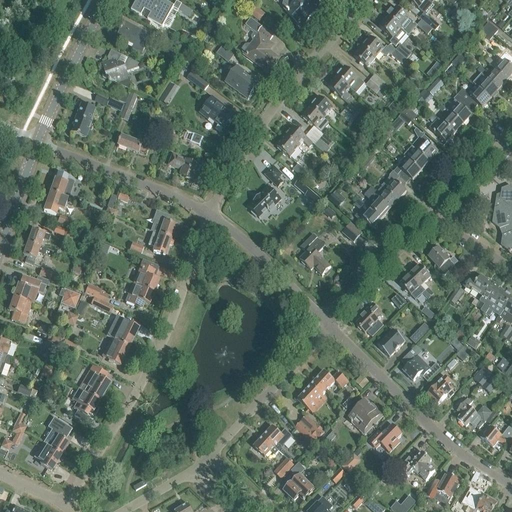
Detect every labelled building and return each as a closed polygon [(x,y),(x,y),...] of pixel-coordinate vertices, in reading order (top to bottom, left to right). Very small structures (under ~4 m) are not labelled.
[(161,0),(136,0),(131,11),(142,17),(145,11),(152,15),(149,20),(164,29),(164,28),(165,26),(174,9),(175,8),(175,7),(161,0)] [(300,18),(305,24),(316,12),(303,0),(286,0),(286,1),(285,3),(284,5),(284,7),(284,9),(286,11),(288,13),(287,14),(295,22),(300,18)] [(432,4),(427,0),(407,0),(424,14),(432,4)] [(175,8),(174,9),(178,12),(188,18),(192,11),(178,2),(175,7),(175,8)] [(231,7),(235,11),(241,7),(238,2),(231,7)] [(396,8),(388,18),(401,30),(410,20),(396,8)] [(250,15),(259,22),(264,16),(255,9),(250,15)] [(422,21),(435,32),(440,26),(427,15),(422,21)] [(401,30),(388,18),(379,28),(393,40),(390,43),(396,48),(407,35),(401,30)] [(257,35),(262,28),(250,19),(245,26),(257,35)] [(415,26),(426,36),(431,30),(420,20),(415,26)] [(117,37),(134,45),(132,49),(142,54),(151,36),(125,22),(117,37)] [(497,27),(501,31),(505,26),(501,22),(497,27)] [(488,24),(484,29),(494,37),(498,32),(488,24)] [(494,37),(484,29),(480,34),(489,42),(494,37)] [(272,46),(269,43),(257,35),(254,33),(251,37),(252,40),(253,41),(250,46),(249,45),(245,45),(242,50),(242,53),(268,73),(278,59),(270,53),(269,49),(272,46)] [(161,34),(157,41),(175,50),(179,44),(161,34)] [(407,61),(396,51),(390,46),(388,48),(386,47),(384,50),(370,39),(362,48),(376,60),(380,54),(387,58),(389,55),(402,66),(406,62),(407,61)] [(452,48),(458,53),(462,48),(456,42),(452,48)] [(401,46),(396,51),(407,61),(412,55),(401,46)] [(223,47),(219,53),(230,61),(234,56),(223,47)] [(367,70),(376,60),(362,48),(354,58),(367,70)] [(131,85),(130,81),(127,73),(139,69),(141,66),(127,59),(124,66),(119,63),(122,56),(111,51),(107,59),(109,62),(102,64),(104,73),(103,77),(106,79),(118,85),(128,90),(131,85)] [(450,64),(456,69),(465,60),(459,55),(450,64)] [(502,77),(507,81),(511,76),(511,68),(505,62),(499,68),(488,58),(485,61),(496,71),(502,77)] [(406,62),(402,66),(407,71),(411,66),(406,62)] [(437,64),(432,70),(437,74),(442,68),(437,64)] [(225,83),(248,101),(254,93),(255,91),(260,84),(251,77),(250,79),(236,68),(225,83)] [(355,94),(364,84),(358,79),(345,68),(342,72),(340,71),(338,71),(336,74),(336,76),(337,77),(336,78),(350,90),(355,94)] [(476,70),(483,76),(485,73),(479,68),(476,70)] [(479,90),(491,100),(499,91),(488,80),(483,76),(476,70),(473,74),(478,79),(477,80),(483,86),(479,90)] [(488,80),(499,91),(507,81),(496,71),(488,80)] [(186,80),(202,92),(207,85),(190,73),(186,80)] [(374,77),(370,81),(380,89),(381,90),(385,86),(385,85),(375,76),(374,77)] [(350,90),(336,78),(328,88),(341,100),(350,90)] [(432,87),(437,92),(445,84),(439,79),(432,87)] [(370,81),(366,86),(377,96),(382,100),(387,95),(381,90),(380,89),(370,81)] [(159,101),(166,105),(177,88),(170,84),(159,101)] [(458,95),(459,97),(461,98),(474,110),(478,105),(482,109),(483,108),(490,101),(491,100),(479,90),(475,86),(467,95),(462,91),(458,95)] [(128,123),(138,96),(131,93),(121,120),(128,123)] [(98,96),(95,101),(109,107),(111,101),(98,96)] [(129,96),(116,102),(124,105),(129,96)] [(199,114),(208,120),(210,119),(224,130),(236,115),(212,97),(199,114)] [(474,110),(461,98),(459,97),(447,110),(464,125),(472,116),(470,114),(474,110)] [(319,98),(311,108),(324,120),(330,124),(325,119),(333,110),(319,98)] [(82,105),(77,117),(74,126),(76,127),(73,134),(86,138),(89,130),(91,131),(93,126),(91,126),(92,123),(91,123),(95,112),(92,111),(93,109),(82,105)] [(360,115),(349,106),(345,111),(355,120),(360,115)] [(455,135),(464,125),(447,110),(442,106),(440,109),(445,114),(440,121),(455,135)] [(324,120),(311,108),(302,118),(322,134),(329,125),(330,125),(330,124),(324,120)] [(407,109),(403,114),(411,121),(415,117),(407,109)] [(355,120),(345,111),(340,117),(351,126),(352,125),(355,121),(355,120)] [(411,121),(403,114),(398,119),(406,126),(411,121)] [(440,121),(440,120),(434,115),(430,120),(436,125),(431,130),(447,144),(455,135),(440,121)] [(310,149),(313,144),(294,128),(285,138),(299,149),(304,144),(310,149)] [(390,128),(381,137),(387,142),(395,133),(390,128)] [(419,153),(430,163),(438,153),(429,145),(431,142),(416,129),(414,131),(420,141),(413,148),(419,153)] [(189,143),(198,146),(201,138),(183,131),(180,143),(188,146),(189,143)] [(122,137),(118,147),(146,157),(150,148),(143,145),(146,135),(141,133),(137,143),(122,137)] [(178,138),(171,135),(167,144),(174,147),(178,138)] [(322,136),(322,135),(318,140),(319,141),(329,149),(333,144),(322,136)] [(299,149),(285,138),(277,148),(290,159),(299,149)] [(326,155),(330,150),(329,149),(319,141),(315,146),(326,155)] [(421,172),(430,163),(419,153),(414,158),(409,155),(401,149),(399,152),(408,161),(421,172)] [(357,164),(364,171),(375,159),(368,153),(357,164)] [(203,180),(208,166),(198,162),(196,165),(186,161),(186,160),(172,155),(168,166),(178,170),(182,172),(180,175),(193,180),(194,176),(203,180)] [(421,172),(408,161),(402,167),(400,165),(394,173),(406,184),(411,179),(413,182),(421,172)] [(296,166),(291,171),(302,180),(308,174),(297,165),(296,166)] [(284,184),(279,179),(282,176),(274,167),(271,170),(265,176),(278,189),(284,184)] [(358,167),(352,172),(356,177),(362,171),(358,167)] [(50,192),(62,197),(69,199),(76,178),(69,175),(69,177),(57,173),(55,179),(52,186),(50,185),(49,190),(51,190),(50,192)] [(390,179),(382,187),(387,192),(399,202),(407,192),(402,188),(406,184),(394,173),(390,176),(390,179)] [(315,206),(321,200),(299,181),(294,187),(305,197),(315,206)] [(497,201),(500,204),(499,208),(495,210),(493,224),(500,229),(503,237),(501,246),(509,252),(511,250),(511,187),(511,186),(502,190),(502,195),(497,196),(497,201)] [(369,191),(378,200),(390,211),(399,202),(387,192),(382,187),(377,194),(371,189),(369,191)] [(249,209),(260,220),(268,212),(269,213),(269,212),(270,213),(282,201),(269,188),(249,209)] [(364,205),(382,220),(390,211),(378,200),(369,191),(364,196),(368,200),(364,205)] [(69,199),(62,197),(50,192),(45,206),(50,207),(48,213),(55,216),(58,209),(65,212),(69,199)] [(117,201),(127,205),(129,198),(120,194),(117,201)] [(114,205),(117,198),(111,196),(107,208),(112,210),(114,205)] [(338,208),(342,204),(333,196),(329,200),(338,208)] [(382,220),(364,205),(360,201),(356,206),(361,211),(356,217),(361,221),(362,220),(373,230),(382,220)] [(154,225),(151,232),(153,233),(159,235),(171,239),(176,226),(170,223),(171,218),(156,213),(152,224),(154,225)] [(56,223),(67,227),(69,221),(59,216),(56,223)] [(343,234),(354,244),(362,235),(351,225),(343,234)] [(55,234),(73,240),(75,235),(67,232),(57,228),(55,234)] [(29,241),(28,243),(46,250),(47,248),(44,247),(47,240),(49,241),(53,233),(44,230),(43,234),(33,230),(30,237),(28,237),(27,241),(29,241)] [(153,233),(148,247),(154,249),(152,253),(164,258),(169,245),(172,246),(174,240),(171,239),(159,235),(153,233)] [(331,269),(315,253),(322,246),(314,237),(301,249),(306,254),(300,260),(311,272),(314,268),(322,277),(331,269)] [(33,267),(35,261),(39,251),(45,254),(46,250),(28,243),(23,257),(27,258),(24,264),(33,267)] [(132,244),(129,253),(136,256),(137,254),(141,256),(144,249),(132,244)] [(451,270),(456,266),(458,264),(453,258),(450,261),(439,249),(429,258),(435,264),(434,265),(433,267),(433,270),(435,272),(436,273),(437,274),(439,275),(442,275),(444,275),(446,274),(447,274),(451,270)] [(139,270),(133,285),(141,288),(154,293),(159,281),(152,279),(157,267),(143,261),(139,270)] [(84,272),(90,274),(92,268),(86,266),(84,272)] [(431,278),(420,266),(411,276),(421,287),(431,278)] [(37,277),(48,282),(51,274),(39,270),(37,277)] [(421,287),(411,276),(401,285),(412,296),(415,300),(422,294),(428,300),(431,297),(421,287)] [(471,293),(473,290),(483,297),(492,283),(481,276),(477,282),(472,279),(465,289),(471,293)] [(16,291),(13,290),(12,294),(14,295),(13,298),(32,305),(34,305),(38,293),(44,295),(47,286),(22,278),(19,285),(18,284),(16,291)] [(485,316),(502,290),(492,283),(479,302),(483,305),(479,312),(485,316)] [(133,285),(126,303),(142,310),(145,304),(149,305),(154,293),(141,288),(133,285)] [(88,286),(84,295),(105,304),(108,298),(100,294),(101,291),(88,286)] [(452,304),(462,292),(456,288),(447,301),(452,304)] [(61,289),(58,296),(63,298),(61,304),(73,309),(78,296),(61,289)] [(426,292),(432,298),(435,295),(429,290),(426,292)] [(503,311),(511,297),(502,290),(485,316),(488,318),(491,313),(499,318),(503,311)] [(511,297),(503,311),(497,321),(500,323),(504,318),(511,324),(511,297)] [(25,326),(32,305),(13,298),(8,311),(14,313),(11,321),(25,326)] [(108,315),(111,309),(98,303),(95,309),(108,315)] [(356,325),(365,334),(378,322),(374,318),(380,313),(373,305),(362,316),(363,318),(356,325)] [(424,308),(420,312),(430,320),(434,316),(424,308)] [(118,328),(112,340),(118,343),(129,348),(135,336),(139,329),(134,326),(117,318),(113,325),(118,328)] [(424,326),(410,340),(415,345),(429,331),(424,326)] [(507,340),(511,331),(511,328),(508,326),(501,336),(507,340)] [(35,338),(45,342),(57,346),(60,339),(37,330),(35,338)] [(467,335),(461,330),(456,337),(462,342),(467,335)] [(393,331),(377,347),(389,359),(395,353),(400,349),(400,348),(405,343),(393,331)] [(466,346),(475,352),(479,344),(470,338),(466,346)] [(0,354),(2,355),(7,357),(10,349),(5,347),(6,342),(0,339),(0,354)] [(76,346),(62,340),(59,347),(73,353),(76,346)] [(111,340),(102,358),(109,361),(108,362),(120,367),(123,361),(129,348),(118,343),(112,340),(111,340)] [(54,354),(57,346),(45,342),(42,349),(54,354)] [(416,346),(400,362),(406,368),(402,371),(413,382),(420,375),(422,378),(427,383),(440,370),(435,365),(430,370),(417,357),(421,353),(419,351),(420,350),(416,346)] [(462,362),(469,355),(463,348),(455,356),(462,362)] [(2,355),(0,354),(0,373),(2,374),(1,376),(7,378),(10,367),(9,366),(11,359),(7,357),(2,355)] [(498,366),(496,368),(503,373),(505,371),(509,365),(503,359),(500,362),(498,366)] [(79,389),(80,390),(100,402),(110,384),(101,380),(104,374),(91,367),(79,389)] [(473,381),(489,395),(498,383),(483,369),(473,381)] [(325,372),(315,382),(326,393),(335,383),(343,390),(349,382),(339,373),(333,380),(325,372)] [(432,390),(427,396),(437,406),(447,396),(449,398),(453,394),(446,387),(449,383),(444,378),(437,386),(432,390)] [(326,393),(315,382),(299,400),(311,412),(319,404),(318,402),(326,393)] [(16,393),(28,398),(30,391),(18,387),(16,393)] [(80,390),(79,390),(72,401),(77,404),(74,410),(78,412),(74,418),(86,425),(90,418),(88,417),(91,412),(93,413),(100,402),(80,390)] [(351,403),(348,400),(342,405),(345,409),(351,403)] [(479,431),(486,423),(492,416),(492,415),(485,409),(478,416),(469,409),(473,405),(467,400),(458,411),(462,414),(457,420),(466,428),(469,424),(474,429),(475,428),(479,431)] [(347,420),(364,438),(367,435),(372,430),(384,418),(371,405),(370,406),(365,402),(347,420)] [(492,416),(486,423),(490,427),(498,417),(493,413),(492,415),(492,416)] [(21,426),(26,417),(20,414),(16,424),(17,424),(14,429),(19,431),(21,426)] [(302,433),(315,445),(325,433),(307,416),(296,428),(298,430),(302,433)] [(45,445),(61,455),(68,443),(64,440),(71,429),(57,421),(52,429),(51,428),(42,444),(45,445)] [(398,441),(403,436),(393,426),(383,436),(379,433),(370,443),(374,447),(375,446),(379,449),(382,446),(390,455),(401,444),(398,441)] [(274,427),(264,438),(279,452),(290,462),(293,459),(283,449),(285,447),(284,446),(292,437),(286,431),(282,435),(274,427)] [(492,449),(497,442),(507,447),(511,437),(511,430),(509,429),(501,437),(490,429),(481,440),(492,449)] [(22,438),(24,434),(19,431),(16,436),(12,445),(17,447),(22,438)] [(320,442),(326,448),(336,437),(330,431),(320,442)] [(279,452),(264,438),(255,448),(266,458),(272,452),(276,455),(279,452)] [(1,447),(8,451),(12,443),(5,439),(1,447)] [(50,472),(61,455),(45,445),(42,444),(41,444),(42,444),(34,458),(41,463),(39,465),(50,472)] [(428,466),(432,462),(422,454),(417,460),(417,459),(414,463),(409,459),(399,471),(408,479),(414,472),(427,483),(436,473),(428,466)] [(348,462),(342,468),(349,475),(355,468),(361,462),(354,456),(348,462)] [(286,476),(293,468),(286,462),(275,474),(281,480),(286,476)] [(291,473),(297,479),(294,482),(293,481),(284,491),(295,502),(299,498),(303,502),(315,490),(301,476),(305,471),(299,465),(291,473)] [(336,485),(346,475),(342,470),(332,480),(336,485)] [(448,505),(460,483),(446,476),(439,488),(433,485),(425,498),(432,502),(435,498),(448,505)] [(366,496),(371,501),(378,493),(374,489),(366,496)] [(476,511),(484,497),(471,490),(463,504),(464,504),(461,510),(464,511),(466,511),(470,507),(476,511)] [(367,499),(362,494),(351,506),(356,510),(367,499)] [(493,511),(497,504),(491,501),(491,500),(486,497),(485,498),(484,497),(476,511),(477,511),(493,511)] [(328,511),(332,508),(323,499),(317,505),(317,504),(309,511),(328,511)] [(406,511),(400,507),(396,503),(390,510),(391,511),(406,511)]
